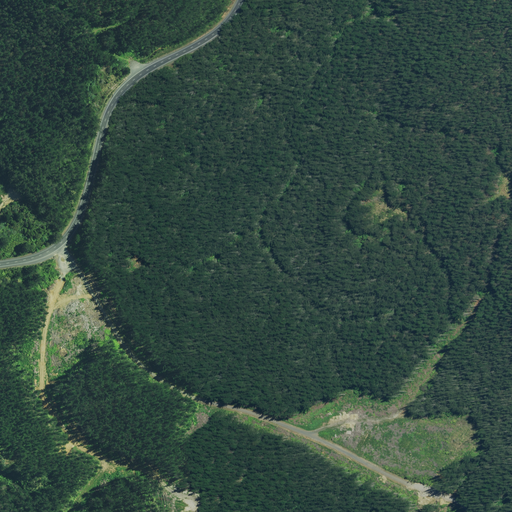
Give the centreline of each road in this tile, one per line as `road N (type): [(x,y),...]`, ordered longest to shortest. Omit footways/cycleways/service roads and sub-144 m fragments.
road 1 (track): [(456,511),(449,495),(152,383),(61,241)]
road 2 (secondary): [(0,262),(61,241),(81,209),(112,102),(148,68),(215,32),(240,0)]
road 3 (track): [(71,261),(44,317),(42,381),(51,420),(113,461),(75,511)]
road 4 (track): [(144,71),(107,54),(91,29),(43,0)]
